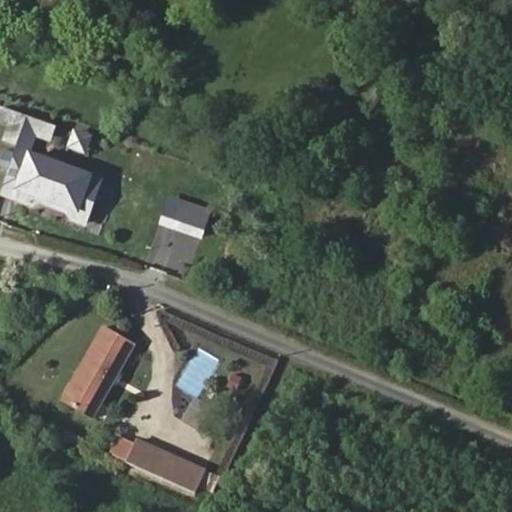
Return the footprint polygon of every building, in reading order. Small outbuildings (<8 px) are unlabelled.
[(75,132),(73,151),(91,153),(93,133),(75,132)] [(89,214),(100,181),(16,151),(0,193),(34,205),(47,199),(74,209),(89,214)] [(85,223),(89,214),(74,209),(71,218),(85,223)] [(92,420),(135,344),(105,327),(63,403),(92,420)] [(129,463),(137,444),(118,436),(110,455),(129,463)] [(205,470),(138,441),(137,444),(129,463),(195,493),(198,487),(205,470)] [(213,494),(221,477),(205,470),(198,487),(213,494)]
